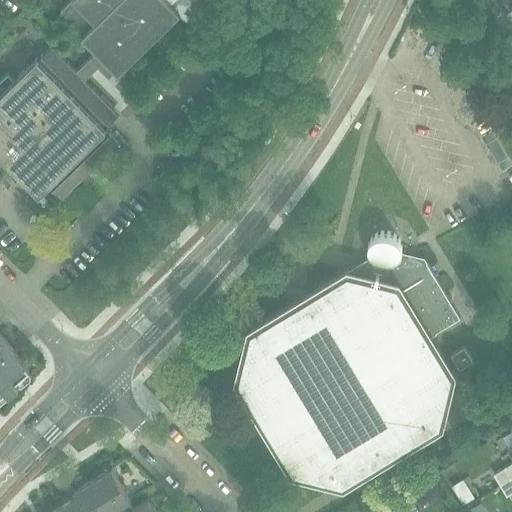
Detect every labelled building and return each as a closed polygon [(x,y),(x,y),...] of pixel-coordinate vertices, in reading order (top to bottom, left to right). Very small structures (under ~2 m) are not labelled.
[(71,0),(61,10),(84,34),(82,36),(118,73),(181,12),(185,17),(210,28),(218,21),(197,0),(71,0)] [(63,199),(119,143),(105,129),(112,122),(107,116),(115,108),(53,45),(44,53),(44,52),(37,59),(37,58),(3,91),(0,88),(1,87),(0,85),(0,164),(5,160),(40,194),(50,185),(63,199)] [(128,99),(110,81),(103,89),(120,107),(128,99)] [(452,373),(438,348),(430,336),(461,317),(424,258),(402,252),(403,250),(403,248),(402,246),(402,243),(401,242),(400,240),(399,238),(398,237),(396,236),(395,234),(393,233),(391,233),(389,232),(387,232),(385,232),(383,232),(380,233),(378,233),(376,234),(375,236),(373,237),(372,239),(371,240),(370,242),(369,244),(369,245),(368,247),(368,250),(368,252),(369,253),(369,255),(371,258),(251,329),(239,379),(294,469),(344,481),(440,422),(452,373)] [(30,369),(0,333),(0,394),(6,389),(9,393),(20,385),(16,381),(30,369)] [(452,354),(460,368),(473,360),(465,346),(452,354)] [(511,430),(503,436),(511,449),(511,462),(494,474),(500,484),(511,477),(511,430)] [(113,511),(132,500),(113,468),(94,480),(113,511)] [(434,477),(420,486),(430,503),(445,494),(434,477)] [(511,477),(500,484),(507,495),(511,492),(511,477)] [(87,511),(111,511),(113,511),(94,480),(75,491),(78,497),(87,511)] [(449,499),(457,511),(470,511),(473,510),(462,491),(449,499)] [(414,511),(419,509),(409,493),(378,511),(414,511)] [(87,511),(78,497),(59,508),(61,511),(87,511)] [(156,511),(149,499),(126,511),(156,511)]
